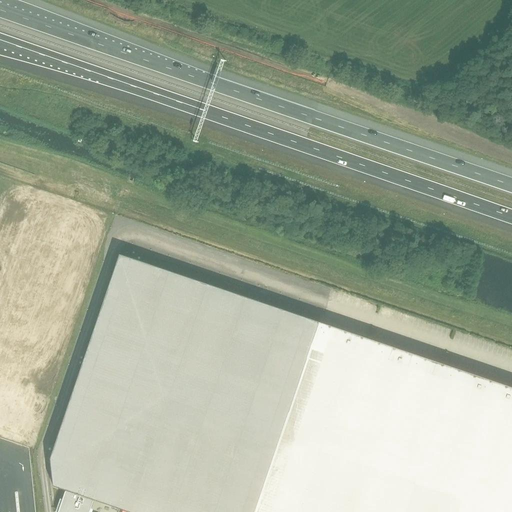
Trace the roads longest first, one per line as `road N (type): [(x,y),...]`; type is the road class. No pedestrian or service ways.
road 1 (motorway): [(0,39),(511,217)]
road 2 (motorway): [(511,185),(0,9)]
